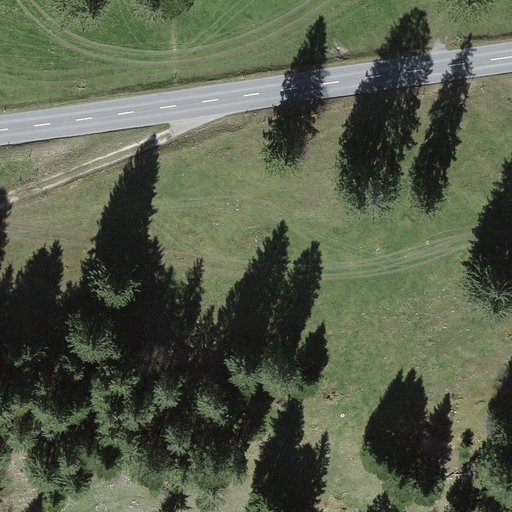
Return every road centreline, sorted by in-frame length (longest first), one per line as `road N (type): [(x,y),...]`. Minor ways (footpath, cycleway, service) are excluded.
road 1 (secondary): [(511,56),(0,129)]
road 2 (track): [(226,97),(170,132),(0,206)]
